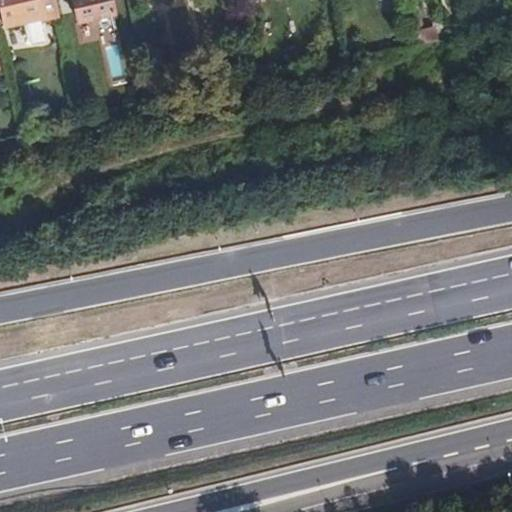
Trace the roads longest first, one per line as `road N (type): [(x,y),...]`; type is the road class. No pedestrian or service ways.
road 1 (track): [(0,240),(21,213),(96,170),(511,69)]
road 2 (motorway): [(0,462),(511,348)]
road 3 (motorway): [(511,283),(0,396)]
road 4 (motorway): [(511,211),(0,309)]
road 5 (motorway): [(187,511),(410,456)]
road 6 (motorway): [(274,511),(366,484),(410,456)]
